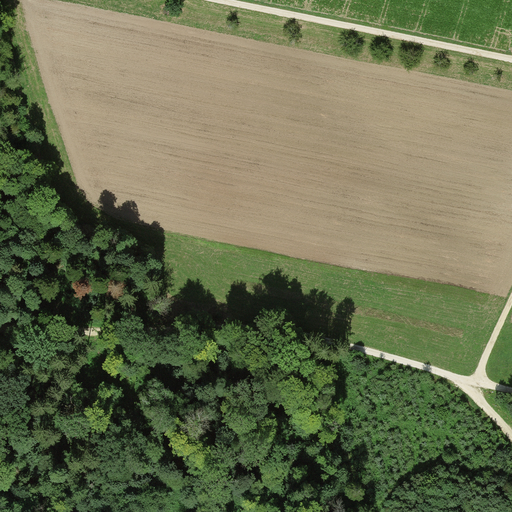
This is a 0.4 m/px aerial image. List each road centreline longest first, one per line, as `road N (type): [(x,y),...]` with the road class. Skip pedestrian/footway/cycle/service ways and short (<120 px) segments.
road 1 (track): [(0,335),(270,333),(511,392)]
road 2 (track): [(511,61),(210,0)]
